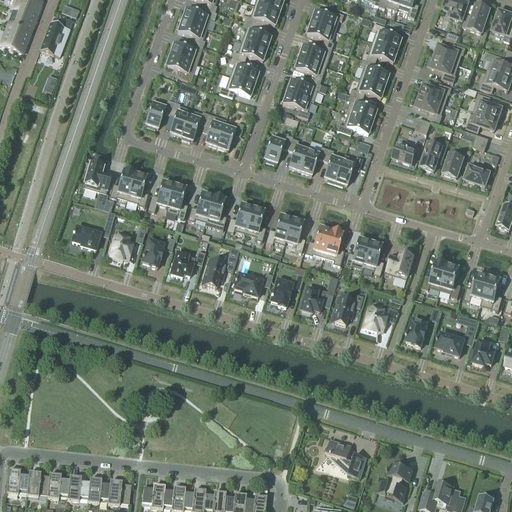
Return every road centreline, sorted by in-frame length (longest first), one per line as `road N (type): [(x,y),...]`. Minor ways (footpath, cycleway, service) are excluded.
road 1 (unclassified): [(511,402),(0,252)]
road 2 (unclassified): [(511,467),(0,319)]
road 3 (residential): [(277,511),(273,481),(3,455)]
road 4 (residential): [(171,0),(124,137),(241,173)]
road 5 (residential): [(241,173),(302,0)]
road 6 (residential): [(429,0),(373,167)]
road 7 (residential): [(241,173),(360,207)]
road 8 (residential): [(373,167),(491,202)]
road 9 (residential): [(360,207),(478,242)]
